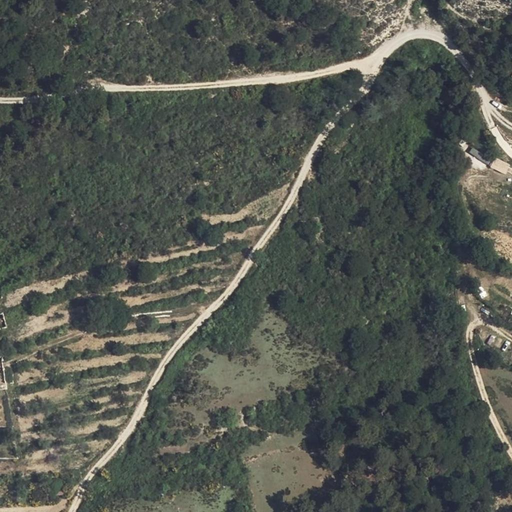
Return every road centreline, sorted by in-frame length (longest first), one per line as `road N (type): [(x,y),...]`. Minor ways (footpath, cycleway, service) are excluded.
road 1 (track): [(374,61),(239,279),(176,349),(72,511)]
road 2 (track): [(374,61),(298,75),(0,98)]
road 3 (track): [(511,128),(445,39),(425,31),(404,35),(374,61)]
road 4 (track): [(511,453),(496,431),(466,343),(476,323),(511,339)]
